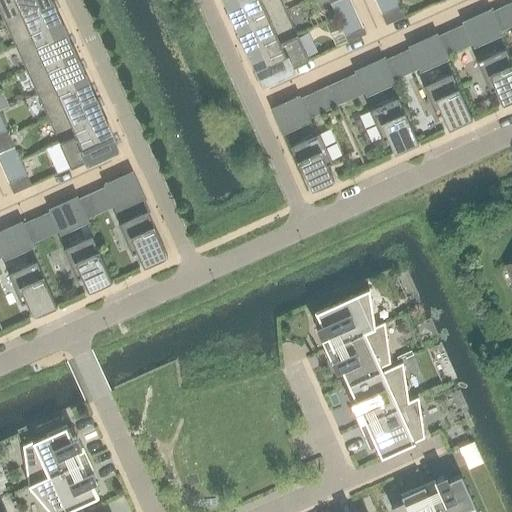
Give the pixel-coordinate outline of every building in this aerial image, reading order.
[(0,0),(0,12),(4,21),(48,1),(47,0),(0,0)] [(243,31),(286,12),(281,0),(246,0),(232,7),(232,9),(229,10),(232,19),(236,17),(243,31)] [(340,0),(331,4),(338,20),(356,12),(350,0),(340,0)] [(374,0),(381,15),(400,6),(396,0),(374,0)] [(15,46),(59,26),(53,12),(57,11),(53,2),(49,4),(48,1),(4,21),(15,46)] [(404,17),(400,6),(381,15),(386,25),(404,17)] [(511,101),(511,100),(511,99),(511,63),(498,33),(506,30),(505,29),(504,29),(496,11),(495,10),(466,24),(466,25),(474,43),(474,45),(491,37),(498,51),(476,61),(490,91),(495,89),(498,95),(497,96),(501,105),(511,101)] [(254,56),(297,36),(286,12),(243,31),(243,33),(240,35),(244,43),(247,41),(254,56)] [(338,20),(345,36),(363,28),(356,12),(338,20)] [(15,46),(26,70),(70,50),(66,41),(69,39),(64,26),(60,28),(59,26),(15,46)] [(348,43),(366,35),(363,28),(345,36),(348,43)] [(442,36),(442,35),(412,48),(413,49),(421,67),(420,68),(421,69),(438,61),(444,76),(422,85),(436,116),(441,114),(444,120),(443,120),(448,130),(458,125),(457,125),(472,118),(444,58),(452,54),(451,53),(450,54),(442,36)] [(297,36),(254,56),(254,57),(251,59),(260,80),(264,78),(265,80),(308,61),(297,36)] [(26,70),(37,95),(81,75),(80,72),(84,70),(80,62),(76,63),(70,50),(26,70)] [(388,60),(388,59),(358,72),(359,73),(367,92),(366,92),(367,93),(390,83),(391,82),(398,79),(398,78),(397,78),(388,60)] [(37,95),(48,119),(92,99),(88,90),(92,88),(86,75),(82,77),(81,75),(37,95)] [(337,83),(336,82),(319,90),(320,91),(322,90),(330,108),(328,109),(329,110),(345,102),(345,101),(343,102),(335,84),(337,83)] [(404,149),(404,150),(403,149),(418,142),(397,97),(369,110),(382,140),(388,138),(390,144),(389,144),(394,154),(404,150),(404,149)] [(48,119),(60,144),(103,124),(97,110),(101,108),(97,100),(93,101),(92,99),(48,119)] [(331,171),(330,171),(327,165),(332,163),(319,133),(297,142),(291,128),(308,120),(307,119),(306,119),(298,101),(298,100),(274,110),(310,191),(325,184),(325,185),(335,181),(331,171)] [(103,124),(60,144),(71,168),(114,149),(113,146),(117,145),(108,124),(104,125),(103,124)] [(0,143),(10,139),(6,130),(0,133),(0,143)] [(10,139),(0,143),(0,153),(14,147),(10,139)] [(14,147),(0,153),(0,164),(2,169),(20,161),(14,147)] [(20,161),(2,169),(8,184),(27,175),(20,161)] [(27,175),(8,184),(13,194),(32,186),(27,175)] [(140,196),(131,175),(107,186),(117,207),(140,196)] [(117,207),(107,186),(84,196),(85,198),(82,199),(90,217),(93,216),(93,217),(117,207)] [(85,198),(84,196),(52,211),(61,232),(84,221),(85,221),(85,220),(93,217),(93,216),(90,217),(82,199),(85,198)] [(167,256),(140,196),(117,207),(123,221),(118,223),(132,254),(137,251),(140,258),(139,258),(143,268),(153,263),(153,262),(167,256)] [(52,211),(29,221),(29,223),(27,224),(35,242),(38,241),(38,242),(61,232),(52,211)] [(29,223),(29,221),(0,234),(0,242),(6,257),(23,249),(29,263),(8,273),(21,304),(27,301),(29,308),(28,308),(33,318),(43,313),(42,313),(42,312),(57,306),(30,245),(38,242),(38,241),(35,242),(27,224),(29,223)] [(112,281),(92,235),(91,236),(63,248),(77,279),(82,276),(85,282),(84,283),(88,293),(98,288),(97,287),(112,281)] [(369,289),(315,313),(321,325),(316,328),(321,339),(326,336),(331,347),(375,327),(369,289)] [(375,327),(331,347),(337,359),(331,361),(336,373),(341,370),(349,387),(390,369),(384,323),(375,327)] [(390,369),(349,387),(355,400),(350,402),(355,414),(360,411),(365,422),(408,402),(403,363),(390,369)] [(408,402),(365,422),(370,434),(365,436),(370,447),(375,445),(381,458),(424,438),(418,398),(408,402)] [(23,446),(29,486),(82,462),(76,451),(82,448),(77,437),(71,439),(66,427),(23,446)] [(463,460),(477,454),(472,443),(458,449),(463,460)] [(29,486),(50,511),(65,511),(98,497),(92,485),(97,482),(92,471),(87,474),(82,462),(29,486)] [(437,486),(426,491),(435,511),(477,511),(461,475),(448,481),(446,476),(435,481),(437,486)] [(392,511),(435,511),(426,491),(414,496),(412,491),(401,496),(403,501),(391,507),(392,511)]
